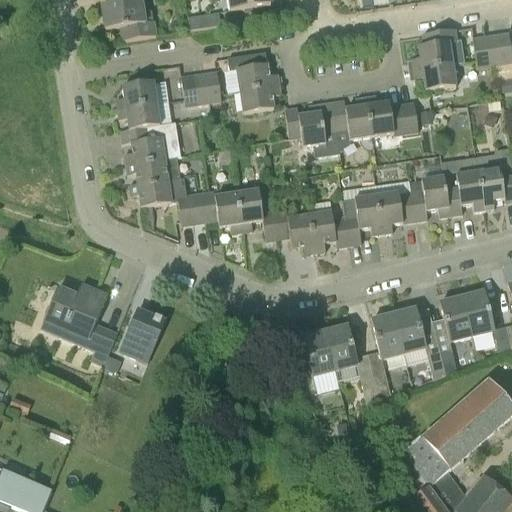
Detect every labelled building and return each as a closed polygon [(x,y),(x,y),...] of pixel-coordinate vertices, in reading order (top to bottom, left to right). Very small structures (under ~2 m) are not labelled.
[(268,0),(228,0),(230,14),(270,8),(268,0)] [(374,9),(372,0),(360,0),(362,10),(374,9)] [(141,2),(101,8),(105,33),(120,31),(122,45),(155,39),(152,15),(143,16),(141,2)] [(189,33),(220,28),(218,16),(187,21),(189,33)] [(413,74),(451,68),(448,48),(456,46),(454,34),(422,39),(423,50),(418,51),(420,63),(411,64),(413,74)] [(511,65),(511,60),(508,36),(496,38),(500,67),(511,65)] [(500,67),(496,38),(484,41),(488,69),(495,68),(500,67)] [(488,69),(484,41),(472,42),(476,70),(488,69)] [(238,95),(278,88),(277,79),(269,80),(265,56),(227,62),(229,74),(235,73),(238,95)] [(511,67),(511,65),(500,67),(495,68),(497,77),(511,74),(511,67)] [(422,79),(425,95),(454,90),(451,68),(413,74),(414,80),(422,79)] [(221,106),(216,76),(204,77),(209,108),(221,106)] [(209,108),(204,77),(192,79),(197,110),(209,108)] [(197,110),(192,79),(180,81),(185,112),(197,110)] [(117,114),(155,107),(155,108),(167,106),(164,86),(153,88),(152,85),(122,90),(124,102),(116,103),(117,114)] [(280,99),(278,88),(238,95),(242,118),(273,112),(274,112),(272,100),(280,99)] [(365,101),(370,139),(392,136),(392,139),(405,137),(401,108),(389,110),(389,106),(377,108),(375,100),(365,101)] [(344,105),(331,106),(337,144),(350,142),(370,139),(365,101),(355,103),(356,111),(348,112),(345,113),(344,105)] [(309,118),(298,120),(301,140),(299,140),(300,150),(312,149),(314,161),(339,157),(339,155),(337,144),(331,106),(308,110),(309,118)] [(414,106),(401,108),(405,137),(417,135),(414,106)] [(129,134),(129,135),(158,131),(155,108),(155,107),(117,114),(118,124),(127,122),(129,134)] [(288,142),(299,140),(301,140),(298,120),(297,112),(284,114),(288,142)] [(129,134),(120,135),(122,148),(130,147),(131,148),(132,158),(124,159),(126,169),(176,161),(177,161),(180,160),(174,128),(171,129),(158,131),(129,135),(129,134)] [(494,158),(475,161),(477,174),(483,214),(493,213),(492,205),(504,203),(504,206),(511,205),(511,174),(511,172),(508,153),(494,155),(494,158)] [(168,185),(167,185),(180,182),(176,161),(126,169),(127,180),(135,178),(137,188),(137,189),(168,185)] [(453,165),(441,167),(441,169),(443,179),(449,220),(462,218),(460,210),(472,208),(473,216),(483,214),(477,174),(475,161),(453,165)] [(420,185),(409,186),(410,195),(415,225),(427,223),(426,215),(437,213),(439,221),(449,220),(443,179),(441,179),(422,182),(420,183),(420,185)] [(137,189),(137,188),(129,190),(130,201),(139,199),(140,211),(171,207),(177,206),(176,200),(187,198),(185,183),(168,185),(137,189)] [(255,193),(234,196),(240,236),(252,234),(251,226),(262,224),(265,245),(277,243),(273,212),(271,212),(260,214),(258,214),(255,193)] [(213,194),(201,196),(201,199),(205,226),(218,224),(219,231),(230,229),(232,238),(240,236),(234,196),(214,199),(213,194)] [(396,194),(373,197),(379,239),(392,237),(391,228),(401,227),(415,225),(410,195),(408,195),(397,197),(396,194)] [(201,196),(189,198),(189,201),(193,228),(205,226),(201,199),(201,196)] [(379,239),(373,197),(352,201),(352,203),(341,205),(343,218),(348,250),(361,248),(359,234),(370,232),(371,240),(379,239)] [(187,198),(176,200),(177,206),(181,230),(193,228),(189,201),(189,198),(187,198)] [(282,210),(273,212),(277,243),(290,241),(292,252),(303,251),(305,259),(314,257),(308,216),(284,220),(282,210)] [(348,250),(343,218),(328,221),(327,213),(308,216),(314,257),(325,256),(323,248),(335,246),(336,251),(348,250)] [(56,293),(43,323),(63,334),(60,340),(94,355),(90,364),(102,369),(116,338),(95,328),(103,307),(102,307),(101,311),(94,308),(98,298),(99,298),(99,297),(80,289),(75,300),(57,292),(56,293)] [(484,295),(461,301),(471,339),(494,333),(484,295)] [(449,345),(471,339),(461,301),(439,307),(449,345)] [(425,351),(419,328),(416,313),(414,313),(412,307),(391,312),(393,318),(403,357),(425,351)] [(145,372),(163,329),(135,318),(117,361),(145,372)] [(381,363),(403,357),(393,318),(371,324),(381,363)] [(325,335),(335,373),(357,368),(347,330),(325,335)] [(499,358),(511,353),(505,331),(494,334),(499,358)] [(325,335),(302,341),(313,379),(335,373),(325,335)] [(298,366),(292,340),(280,343),(286,368),(298,366)] [(451,352),(439,355),(445,381),(457,376),(451,352)] [(445,381),(439,355),(427,358),(434,385),(445,381)] [(385,377),(372,380),(379,407),(391,401),(385,377)] [(372,380),(360,383),(367,413),(379,407),(372,380)] [(507,511),(511,507),(511,488),(506,483),(497,493),(482,481),(463,505),(443,479),(511,419),(511,411),(487,384),(419,442),(421,443),(398,463),(422,493),(411,502),(412,505),(405,510),(406,511),(507,511)] [(8,411),(26,418),(30,408),(12,401),(8,411)] [(346,424),(340,425),(343,438),(349,437),(346,424)] [(0,475),(0,508),(3,510),(14,482),(0,475)] [(7,511),(43,511),(50,497),(14,482),(3,510),(7,511)]
